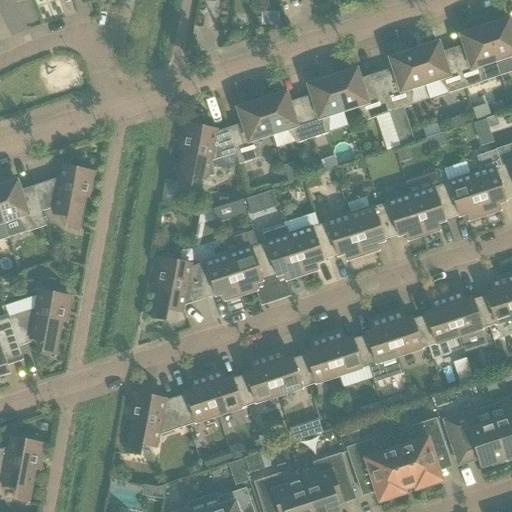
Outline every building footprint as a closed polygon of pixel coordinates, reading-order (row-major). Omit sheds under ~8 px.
[(511,29),(511,30),(508,21),(484,29),(495,61),(509,57),(511,60),(511,29)] [(495,61),(484,29),(460,37),(463,46),(452,50),(465,89),(481,83),(481,66),(495,61)] [(465,89),(452,50),(441,53),(438,44),(414,52),(425,85),(438,80),(449,94),(465,89)] [(389,114),(400,147),(414,143),(403,109),(411,107),(411,89),(425,85),(414,52),(390,60),(393,69),(381,73),(385,84),(379,86),(389,114)] [(389,114),(379,86),(374,87),(370,76),(359,80),(356,71),(332,79),(343,112),(357,107),(367,121),(389,114)] [(385,84),(381,73),(370,76),(374,87),(379,86),(385,84)] [(343,112),(332,79),(308,87),(311,96),(300,100),(312,139),(329,134),(329,116),(343,112)] [(312,139),(300,100),(288,103),(285,94),(261,102),(272,135),(286,130),(296,144),(312,139)] [(272,135),(261,102),(237,110),(242,124),(228,129),(236,154),(235,154),(239,165),(258,159),(258,140),(272,135)] [(189,124),(179,174),(207,179),(207,176),(213,174),(211,167),(227,172),(239,165),(235,154),(236,154),(228,129),(216,133),(216,131),(189,126),(189,124)] [(511,145),(497,151),(497,149),(496,150),(511,199),(511,198),(511,145)] [(496,151),(476,158),(481,172),(470,175),(484,217),(499,212),(497,205),(505,203),(504,201),(511,199),(496,151)] [(60,178),(32,187),(40,213),(41,212),(55,208),(53,215),(81,220),(90,170),(89,173),(62,168),(60,178)] [(484,217),(470,175),(447,183),(448,183),(440,186),(451,219),(459,216),(459,218),(466,215),(469,222),(484,217)] [(32,187),(19,192),(17,183),(0,188),(0,213),(3,223),(17,219),(28,233),(46,227),(41,212),(40,213),(32,187)] [(444,221),(451,219),(440,186),(432,188),(409,195),(423,237),(439,232),(436,225),(444,222),(444,221)] [(275,190),(248,199),(254,214),(280,206),(275,190)] [(423,237),(409,195),(386,203),(387,203),(379,206),(390,239),(398,236),(398,238),(406,235),(408,242),(423,237)] [(390,239),(379,206),(372,208),(371,208),(348,215),(362,257),(378,252),(376,245),(383,243),(383,241),(390,239)] [(0,241),(8,239),(3,223),(0,213),(0,241)] [(362,257),(348,215),(325,223),(326,223),(318,226),(329,259),(337,256),(337,258),(345,255),(347,262),(362,257)] [(302,277),(288,235),(284,224),(261,231),(265,243),(257,246),(268,279),(276,276),(276,278),(284,275),(286,282),(302,277)] [(322,261),(329,259),(318,226),(311,228),(310,228),(288,235),(302,277),(317,272),(315,265),(322,262),(322,261)] [(227,256),(241,297),(256,292),(254,285),(261,282),(261,281),(268,279),(257,246),(252,231),(233,238),(238,252),(227,256)] [(241,297),(227,256),(204,263),(204,264),(197,266),(208,299),(215,296),(216,297),(223,295),(225,302),(241,297)] [(208,299),(197,266),(190,268),(190,266),(164,261),(164,258),(163,258),(154,308),(181,313),(182,306),(208,299)] [(511,320),(511,298),(505,277),(490,282),(493,293),(486,295),(486,296),(479,299),(488,328),(495,325),(495,326),(511,320)] [(35,309),(8,318),(18,348),(19,347),(31,344),(31,340),(45,343),(57,345),(67,295),(66,295),(65,297),(39,292),(35,309)] [(488,328),(479,299),(472,301),(471,300),(464,302),(461,292),(445,297),(458,338),(481,331),(481,330),(488,328)] [(458,338),(445,297),(430,302),(433,312),(426,315),(426,316),(418,319),(428,348),(432,360),(451,354),(446,342),(458,338)] [(428,348),(418,319),(412,321),(411,319),(404,322),(400,311),(385,317),(398,358),(421,350),(428,348)] [(403,374),(398,358),(385,317),(369,322),(373,332),(365,335),(366,336),(359,338),(368,367),(373,383),(403,374)] [(23,361),(19,347),(18,348),(8,318),(8,319),(7,318),(0,319),(0,375),(7,374),(4,364),(21,359),(22,361),(23,361)] [(368,367),(359,338),(352,340),(351,339),(344,342),(340,331),(325,336),(338,378),(361,370),(368,367)] [(338,378),(325,336),(309,341),(313,352),(305,354),(306,356),(299,358),(308,387),(315,385),(338,378)] [(308,387),(299,358),(292,360),(291,359),(284,361),(280,351),(265,356),(278,397),(301,390),(301,389),(308,387)] [(278,397),(265,356),(249,361),(252,372),(245,374),(245,375),(238,377),(248,407),(255,405),(278,397)] [(248,407),(238,377),(231,380),(231,378),(223,381),(220,370),(205,376),(218,417),(241,410),(241,409),(248,407)] [(218,417),(205,376),(189,381),(193,391),(185,394),(186,395),(179,397),(188,426),(195,424),(195,425),(218,417)] [(138,393),(129,443),(143,446),(148,447),(156,448),(158,436),(188,426),(179,397),(165,402),(165,401),(138,396),(139,393),(138,393)] [(507,419),(493,424),(506,463),(511,461),(511,399),(501,403),(507,419)] [(506,463),(493,424),(479,428),(474,412),(444,421),(455,456),(469,452),(470,455),(474,456),(476,455),(480,468),(491,465),(492,468),(506,463)] [(319,420),(304,425),(309,438),(324,433),(319,420)] [(440,481),(437,473),(431,455),(445,451),(435,421),(412,428),(414,435),(409,437),(412,446),(396,451),(410,493),(411,492),(409,487),(415,485),(416,489),(440,481)] [(258,436),(263,452),(274,449),(268,433),(258,436)] [(2,450),(0,450),(0,482),(3,482),(2,487),(10,488),(17,490),(30,492),(39,445),(39,442),(38,444),(11,439),(10,447),(2,450)] [(410,493),(396,451),(381,456),(378,447),(372,449),(370,442),(347,449),(357,480),(371,475),(380,501),(403,493),(402,490),(408,488),(409,493),(410,493)] [(248,457),(246,458),(250,472),(265,467),(260,454),(248,457)] [(318,483),(303,488),(311,511),(339,511),(336,502),(341,500),(340,497),(352,493),(353,496),(354,496),(348,476),(341,454),(317,462),(321,476),(316,478),(318,483)] [(278,475),(253,483),(261,505),(262,511),(311,511),(303,488),(289,493),(287,487),(282,489),(278,475)] [(219,508),(206,511),(253,511),(246,489),(216,498),(219,508)]
